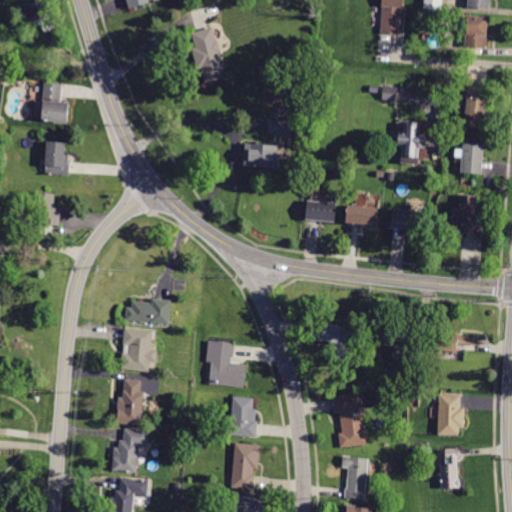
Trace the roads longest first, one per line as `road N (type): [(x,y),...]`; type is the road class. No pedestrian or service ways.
road 1 (residential): [(511,288),(297,268),(227,247),(151,187),(127,143),(80,0)]
road 2 (residential): [(53,511),(79,275),(101,235),(151,187)]
road 3 (residential): [(303,511),(298,417),(257,262)]
road 4 (residential): [(511,498),(511,372)]
